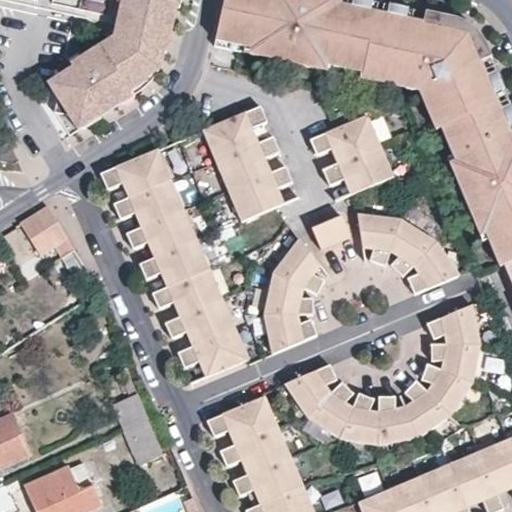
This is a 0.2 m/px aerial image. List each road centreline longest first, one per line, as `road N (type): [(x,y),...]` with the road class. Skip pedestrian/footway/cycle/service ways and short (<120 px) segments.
road 1 (residential): [(180,412),(472,293)]
road 2 (residential): [(72,171),(180,412)]
road 3 (residential): [(186,78),(272,99),(285,111),(320,203)]
road 4 (residential): [(72,171),(156,112),(186,78)]
